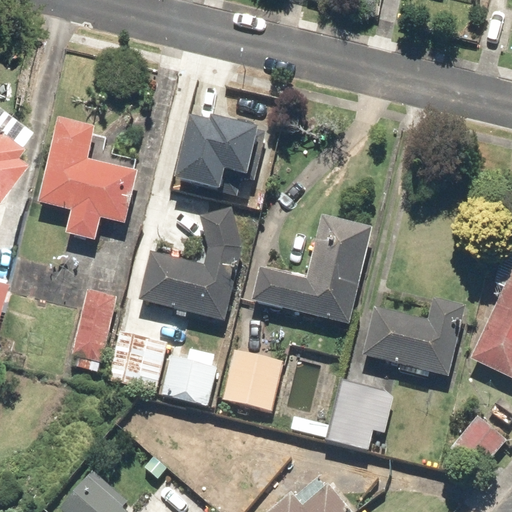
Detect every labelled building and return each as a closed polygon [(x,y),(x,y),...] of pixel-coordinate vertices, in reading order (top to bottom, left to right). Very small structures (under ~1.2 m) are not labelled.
[(46,203),(76,211),(70,233),(99,241),(106,218),(131,224),(144,173),(91,160),(99,128),(64,119),(43,201),(47,202),(46,203)] [(193,121),(177,178),(224,191),(230,171),(254,178),(265,135),(213,121),(212,126),(193,121)] [(0,199),(25,165),(17,159),(21,154),(0,137),(0,199)] [(238,274),(246,251),(236,210),(207,216),(215,253),(211,267),(160,255),(148,303),(227,321),(238,274)] [(256,304),(356,325),(377,228),(327,217),(313,281),(264,271),(256,304)] [(511,273),(471,354),(511,375),(511,273)] [(0,317),(10,288),(0,284),(0,317)] [(92,293),(78,356),(106,362),(120,300),(92,293)] [(463,343),(471,304),(436,296),(431,317),(379,306),(367,360),(452,379),(460,342),(463,343)] [(123,331),(110,379),(161,392),(174,345),(123,331)] [(238,355),(228,399),(277,410),(287,365),(238,355)] [(176,359),(166,394),(212,406),(221,371),(176,359)] [(299,416),(295,432),(374,450),(379,431),(389,433),(399,392),(347,380),(337,425),(299,416)] [(482,417),(454,449),(482,474),(510,441),(482,417)] [(260,431),(252,460),(298,471),(305,442),(260,431)] [(131,511),(95,479),(66,511),(131,511)] [(355,511),(332,486),(302,511),(291,499),(275,511),(355,511)]
